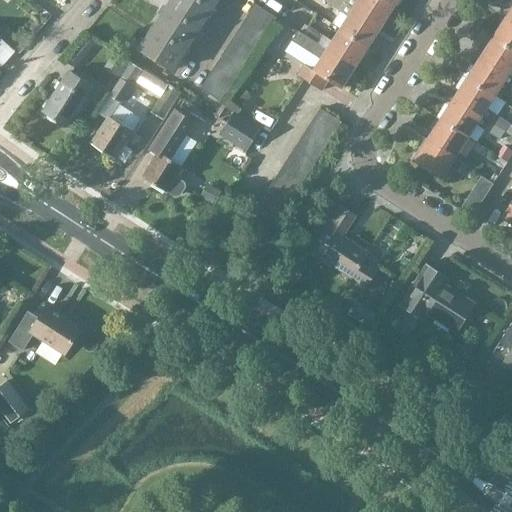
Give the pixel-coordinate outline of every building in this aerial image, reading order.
[(202,0),(169,0),(165,6),(200,28),(213,7),(202,0)] [(339,30),(368,48),(381,27),(338,0),(324,0),(324,1),(348,17),(339,30)] [(338,0),(381,27),(394,7),(384,0),(358,0),(338,0)] [(248,15),(269,29),(276,19),(255,5),(248,15)] [(152,27),(186,49),(200,28),(165,6),(152,27)] [(248,15),(242,25),(263,39),(269,29),(248,15)] [(493,37),(511,48),(511,19),(506,16),(493,37)] [(290,27),(280,20),(275,26),(286,34),(290,27)] [(263,39),(242,25),(235,36),(256,49),(263,39)] [(303,35),(355,68),(368,48),(339,30),(332,42),(308,26),(303,35)] [(186,49),(152,27),(138,49),(172,71),(186,49)] [(355,68),(303,35),(302,35),(298,32),(291,43),(299,52),(312,52),(321,58),(313,72),(304,66),(297,77),(322,93),(329,83),(341,90),(355,68)] [(85,36),(65,60),(74,68),(95,43),(85,36)] [(256,49),(235,36),(228,46),(249,60),(256,49)] [(511,48),(493,37),(480,57),(511,78),(511,48)] [(19,43),(14,50),(15,51),(20,55),(25,48),(19,43)] [(249,60),(228,46),(222,56),(243,70),(249,60)] [(99,53),(92,68),(109,76),(117,61),(99,53)] [(222,56),(214,67),(236,81),(243,70),(222,56)] [(467,78),(495,96),(503,84),(511,89),(511,78),(480,57),(467,78)] [(132,84),(141,70),(130,63),(121,77),(132,84)] [(236,81),(214,67),(207,79),(228,92),(236,81)] [(85,97),(92,86),(71,73),(63,84),(62,83),(42,114),(65,128),(73,115),(77,117),(89,99),(85,97)] [(453,99),(503,131),(508,122),(487,108),(495,96),(467,78),(453,99)] [(131,86),(120,79),(109,96),(120,103),(131,86)] [(221,104),(228,92),(207,79),(200,89),(199,90),(221,104)] [(177,95),(166,88),(162,95),(173,102),(177,95)] [(240,104),(250,97),(244,88),(233,95),(240,104)] [(503,131),(453,99),(440,119),(468,137),(476,125),(498,138),(503,131)] [(109,118),(92,145),(113,159),(122,144),(124,145),(132,133),(131,132),(140,117),(120,105),(111,119),(109,118)] [(312,120),(333,134),(340,124),(319,110),(312,120)] [(218,135),(246,152),(261,128),(234,111),(218,135)] [(156,155),(142,178),(165,192),(166,191),(175,196),(179,196),(184,188),(183,183),(174,178),(181,167),(169,159),(191,123),(174,112),(149,151),(156,155)] [(427,140),(455,158),(468,137),(440,119),(427,140)] [(312,120),(305,131),(327,144),(333,134),(312,120)] [(511,124),(508,122),(503,131),(511,136),(511,124)] [(305,131),(299,141),(320,155),(327,144),(305,131)] [(457,171),(462,163),(455,158),(427,140),(413,161),(441,179),(449,167),(457,171)] [(320,155),(299,141),(292,152),(313,166),(320,155)] [(292,152),(285,163),(307,176),(313,166),(292,152)] [(482,164),(467,155),(462,163),(477,172),(482,164)] [(307,176),(285,163),(278,173),(300,187),(307,176)] [(300,187),(278,173),(271,185),(293,198),(300,187)] [(480,176),(473,188),(484,195),(491,184),(480,176)] [(204,199),(214,204),(221,191),(210,185),(204,199)] [(271,185),(266,193),(287,206),(293,198),(271,185)] [(266,193),(260,202),(282,216),(287,206),(266,193)] [(511,200),(510,203),(502,217),(511,223),(511,200)] [(260,202),(254,211),(277,224),(282,216),(260,202)] [(322,230),(309,251),(348,277),(347,279),(364,290),(380,266),(366,257),(368,255),(343,239),(354,222),(353,221),(356,216),(340,205),(338,208),(332,204),(318,227),(322,230)] [(408,238),(399,242),(405,255),(414,251),(408,238)] [(418,277),(400,304),(416,315),(421,308),(457,331),(475,303),(446,284),(449,279),(426,264),(418,277)] [(34,334),(66,353),(82,328),(47,307),(40,318),(29,311),(10,342),(24,350),(34,334)] [(360,313),(356,320),(368,328),(373,321),(360,313)] [(511,322),(499,342),(511,350),(503,362),(511,367),(511,322)] [(458,379),(466,365),(449,354),(441,368),(458,379)] [(6,381),(0,385),(0,410),(9,423),(28,409),(6,381)] [(0,435),(8,430),(0,418),(0,435)]
